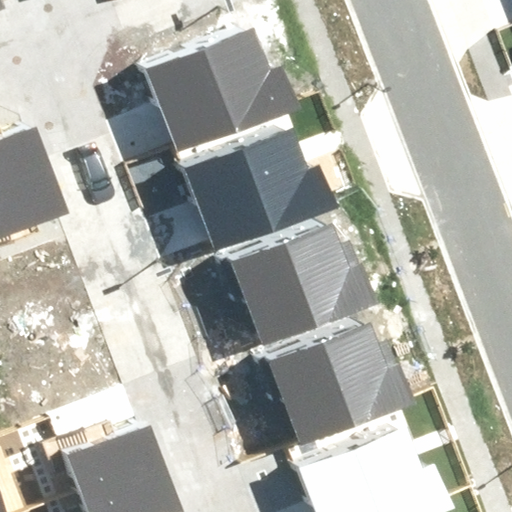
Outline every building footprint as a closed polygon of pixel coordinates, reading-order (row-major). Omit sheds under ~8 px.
[(0,0),(0,8),(11,5),(8,0),(0,0)] [(150,70),(178,154),(300,113),(285,68),(269,73),(256,35),(150,70)] [(0,139),(0,184),(46,168),(31,128),(0,139)] [(188,172),(216,256),(338,215),(323,169),(307,175),(294,136),(188,172)] [(0,184),(0,232),(61,209),(46,168),(0,184)] [(227,258),(255,342),(377,301),(362,255),(346,261),(333,223),(227,258)] [(265,360),(293,444),(416,403),(400,358),(384,363),(371,325),(265,360)] [(51,462),(66,502),(146,472),(131,432),(51,462)] [(301,471),(314,511),(450,511),(436,469),(420,474),(407,436),(301,471)] [(66,502),(69,511),(161,511),(146,472),(66,502)]
